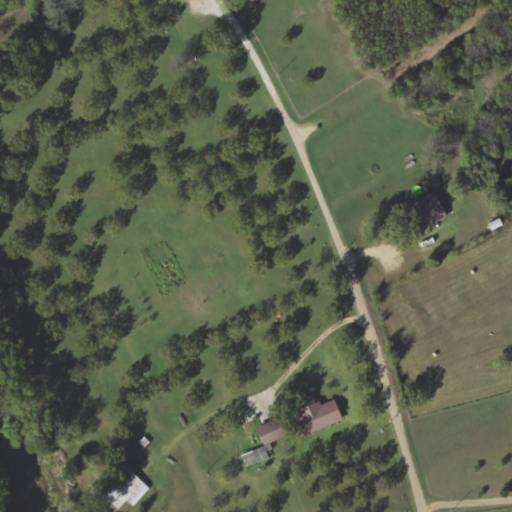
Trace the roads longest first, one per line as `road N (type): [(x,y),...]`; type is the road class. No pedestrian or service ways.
road 1 (residential): [(418,511),(296,109),(246,0)]
road 2 (residential): [(296,109),(215,168),(107,189),(62,180),(10,110)]
